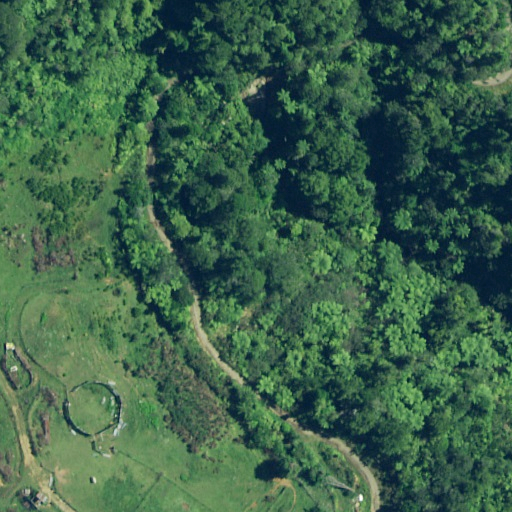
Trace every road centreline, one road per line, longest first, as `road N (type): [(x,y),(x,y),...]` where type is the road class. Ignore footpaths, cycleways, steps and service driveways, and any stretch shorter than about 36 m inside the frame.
road 1 (track): [(200,310),(191,269),(157,226),(149,190),(153,135),(168,90),(270,77),(362,33),(449,83),(488,81),(511,54),(507,0)]
road 2 (unclassified): [(200,310),(218,356),(283,413),(338,438),(354,456),(370,479),(377,511)]
